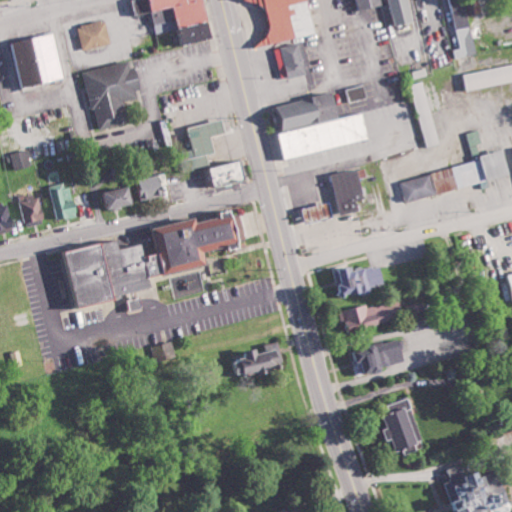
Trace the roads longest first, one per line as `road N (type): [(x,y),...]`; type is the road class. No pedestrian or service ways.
road 1 (primary): [(362,511),(222,0)]
road 2 (residential): [(0,254),(269,187)]
road 3 (residential): [(289,266),(511,210)]
